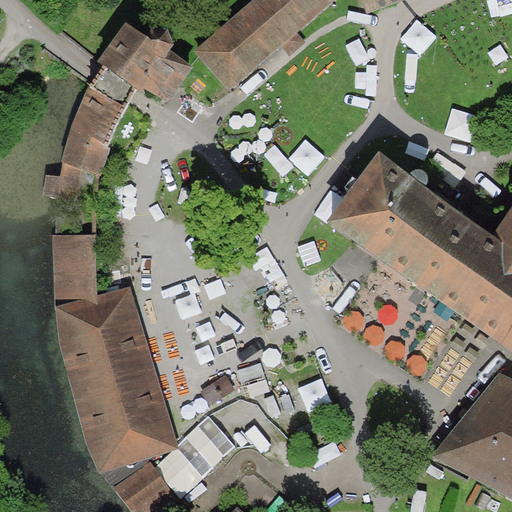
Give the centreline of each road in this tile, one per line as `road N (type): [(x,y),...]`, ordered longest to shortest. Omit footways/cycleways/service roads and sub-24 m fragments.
road 1 (track): [(463,357),(429,447),(401,472),(344,487),(313,480),(195,378),(147,230),(145,189),(192,133),(327,30),(363,18),(389,32)]
road 2 (residential): [(380,511),(381,482),(338,360),(255,209)]
road 3 (residential): [(27,18),(192,133),(255,209)]
road 4 (track): [(437,0),(412,9),(389,32),(387,118),(496,176),(511,163)]
road 5 (track): [(275,240),(387,118)]
road 6 (track): [(338,360),(388,367),(452,399)]
